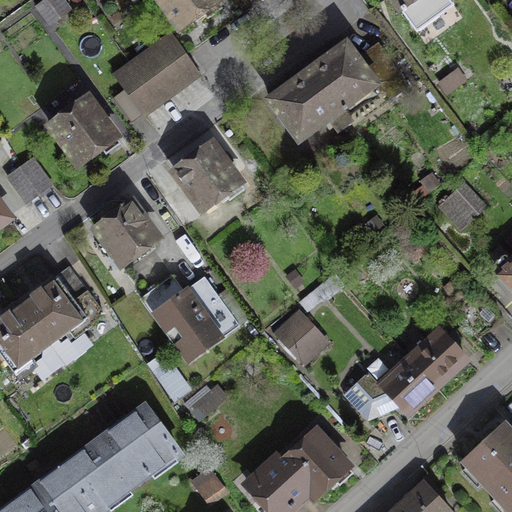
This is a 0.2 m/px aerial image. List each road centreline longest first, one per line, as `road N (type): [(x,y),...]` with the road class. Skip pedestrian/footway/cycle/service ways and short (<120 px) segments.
road 1 (residential): [(0,274),(246,104)]
road 2 (residential): [(346,511),(511,360)]
road 3 (residential): [(246,104),(356,28),(337,0)]
road 4 (residential): [(246,104),(208,49),(278,0)]
